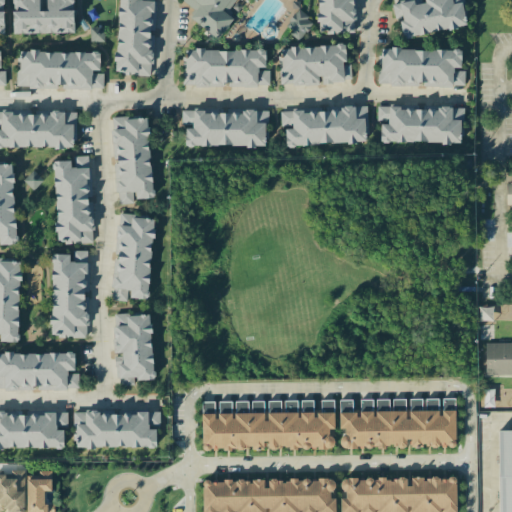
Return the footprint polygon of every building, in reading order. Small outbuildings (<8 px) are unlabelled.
[(0,0),(481,0),(472,18),(474,158),(176,159),(166,330),(162,455),(0,461),(0,0)] [(511,305),(493,305),(493,320),(511,320),(511,305)] [(479,306),(478,321),(491,322),(492,306),(479,306)] [(511,343),(485,343),(484,375),(511,375),(511,343)] [(455,447),(455,399),(440,399),(407,399),(390,399),(374,399),(374,400),(359,399),(359,413),(339,412),(339,428),(341,428),(341,447),(408,448),(408,446),(455,447)] [(202,450),(265,449),(334,448),(334,436),(333,436),(332,400),(318,400),(318,412),(298,412),(298,401),(266,401),(266,413),(232,414),(232,401),(216,402),(201,402),(202,450)] [(352,400),(339,400),(339,412),(352,411),(352,400)] [(235,413),(264,412),(264,401),(249,401),(234,401),(235,413)] [(313,401),(300,401),(300,411),(313,411),(313,401)] [(511,511),(511,431),(497,431),(497,511),(511,511)] [(0,511),(24,511),(23,469),(8,470),(8,474),(0,474),(0,511)] [(51,471),(38,471),(38,475),(26,475),(26,511),(54,511),(54,504),(44,504),(44,492),(51,492),(51,471)] [(456,511),(456,477),(423,478),(423,477),(409,477),(340,479),(340,491),(341,491),(341,511),(456,511)] [(202,481),(202,511),(334,511),(334,490),(335,490),(334,478),(268,480),(268,487),(264,487),(263,479),(202,481)]
